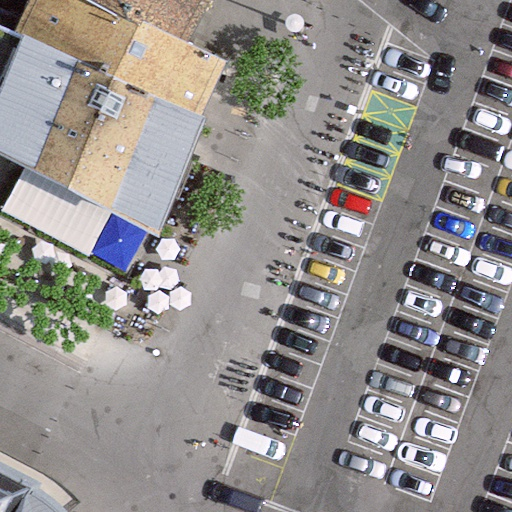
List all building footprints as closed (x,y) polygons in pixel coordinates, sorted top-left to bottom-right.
[(111,55),(137,0),(47,0),(39,21),(111,55)] [(236,46),(211,36),(141,0),(137,0),(111,55),(214,104),(236,46)] [(228,0),(141,0),(211,36),(228,0)] [(0,144),(164,225),(214,104),(111,55),(39,21),(16,14),(0,52),(0,144)] [(51,511),(17,478),(0,469),(0,511),(51,511)]
